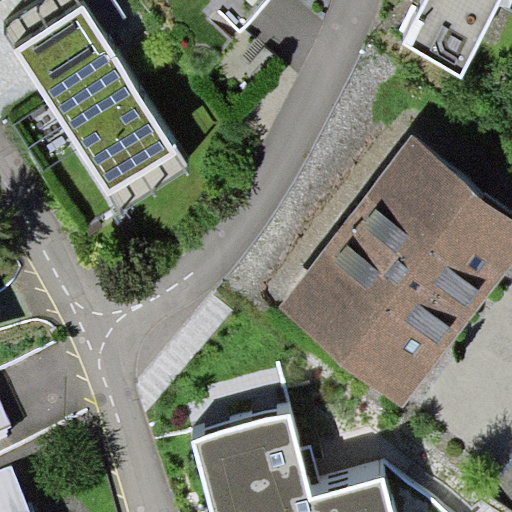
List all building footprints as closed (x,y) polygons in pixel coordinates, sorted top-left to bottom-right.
[(109,195),(177,152),(79,0),(44,0),(5,25),(18,45),(14,48),(109,195)] [(403,41),(465,71),(499,0),(415,0),(422,3),(403,41)] [(403,406),(511,266),(511,214),(412,137),(278,309),(403,406)] [(0,430),(11,425),(0,401),(0,430)] [(291,416),(194,440),(211,511),(390,511),(382,480),(311,498),(291,416)] [(0,511),(31,511),(15,466),(0,471),(0,511)]
